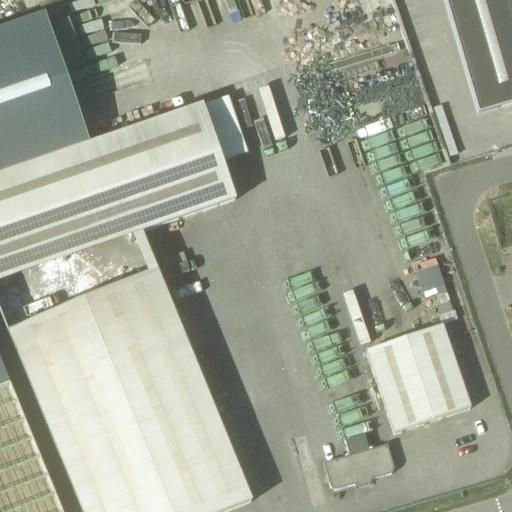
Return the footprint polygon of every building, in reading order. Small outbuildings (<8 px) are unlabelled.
[(511,0),(443,0),(477,116),(511,106),(511,0)] [(0,177),(89,147),(44,17),(0,32),(0,177)] [(236,203),(232,194),(202,108),(189,113),(89,147),(0,177),(0,273),(129,229),(137,226),(140,235),(236,203)] [(78,267),(70,271),(74,280),(92,271),(81,249),(72,254),(78,267)] [(445,264),(428,268),(434,295),(451,291),(445,264)] [(193,364),(155,272),(7,332),(80,511),(230,511),(250,504),(209,403),(228,396),(212,357),(193,364)] [(441,328),(366,353),(394,437),(469,411),(441,328)] [(59,511),(0,367),(0,511),(59,511)] [(387,447),(368,452),(364,437),(344,442),(348,458),(323,466),(330,490),(335,492),(353,487),(358,490),(370,486),(372,481),(391,476),(394,471),(387,447)]
